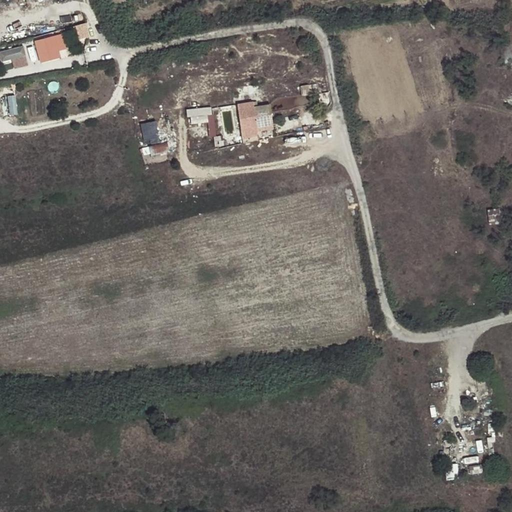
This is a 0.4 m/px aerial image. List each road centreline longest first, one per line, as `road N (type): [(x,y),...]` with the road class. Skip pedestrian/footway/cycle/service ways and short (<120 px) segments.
road 1 (unclassified): [(86,59),(297,20),(311,26),(325,39),(391,325),(422,336),(511,316)]
road 2 (unknown): [(348,146),(329,157),(200,174)]
